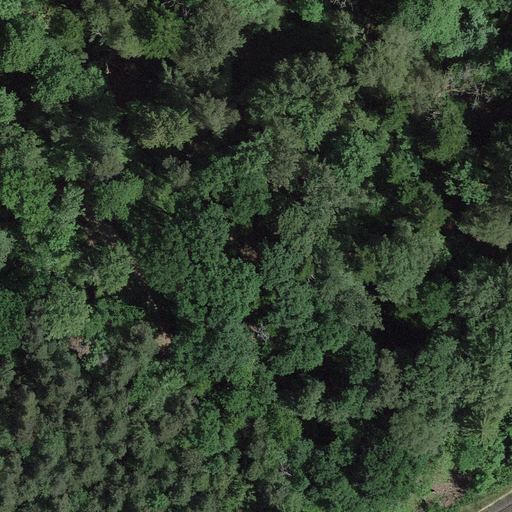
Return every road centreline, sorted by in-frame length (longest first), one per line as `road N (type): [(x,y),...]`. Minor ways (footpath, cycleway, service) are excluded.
road 1 (track): [(190,390),(144,438),(14,511)]
road 2 (track): [(190,370),(94,328),(0,322)]
